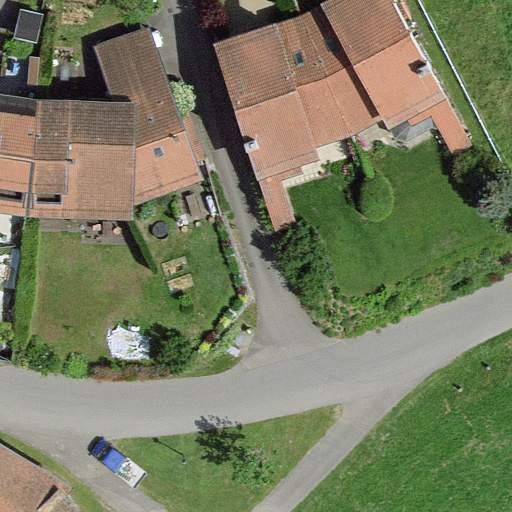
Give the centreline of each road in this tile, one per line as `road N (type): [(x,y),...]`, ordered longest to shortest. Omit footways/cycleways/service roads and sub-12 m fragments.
road 1 (residential): [(308,381),(182,0)]
road 2 (unclassified): [(308,381),(203,405),(146,408),(0,389)]
road 3 (residential): [(434,340),(388,398),(271,511)]
road 4 (residential): [(144,511),(0,399)]
road 5 (unclassified): [(434,340),(308,381)]
